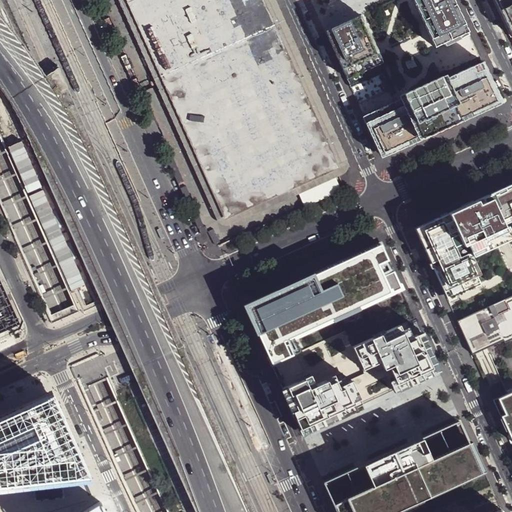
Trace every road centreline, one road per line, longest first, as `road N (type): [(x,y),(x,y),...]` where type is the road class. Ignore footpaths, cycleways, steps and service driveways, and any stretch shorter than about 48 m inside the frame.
road 1 (motorway): [(212,511),(94,227),(0,64)]
road 2 (tertiary): [(511,488),(382,200)]
road 3 (tertiary): [(76,0),(202,281)]
road 4 (tertiary): [(202,281),(305,511)]
road 5 (tertiary): [(382,200),(289,0)]
road 6 (residential): [(382,200),(202,281)]
road 7 (residential): [(202,281),(174,283),(42,340)]
road 8 (residential): [(53,357),(183,306),(202,281)]
road 9 (residential): [(122,511),(53,357)]
road 10 (residential): [(511,141),(382,200)]
